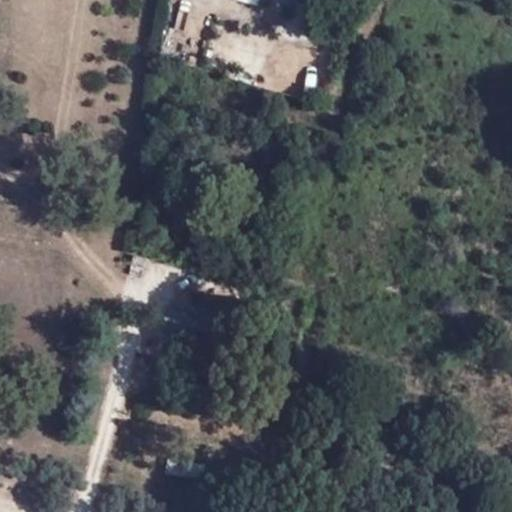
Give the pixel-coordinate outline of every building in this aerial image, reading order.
[(324,46),(326,31),(280,24),(277,38),(324,46)] [(209,56),(235,63),(240,47),(214,39),(209,56)] [(317,85),(319,61),(304,59),(302,83),(317,85)] [(170,307),(163,327),(199,340),(206,319),(170,307)] [(166,457),(164,474),(204,478),(206,461),(166,457)]
